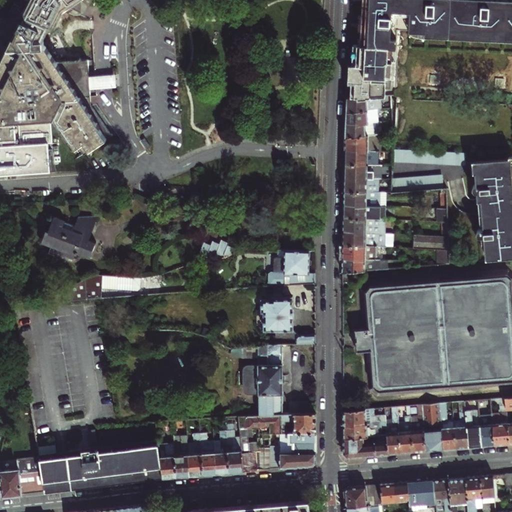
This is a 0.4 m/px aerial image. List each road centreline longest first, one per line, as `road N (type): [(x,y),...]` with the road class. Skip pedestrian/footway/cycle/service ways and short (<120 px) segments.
road 1 (tertiary): [(330,474),(337,0)]
road 2 (residential): [(0,508),(330,474)]
road 3 (residential): [(511,458),(330,474)]
